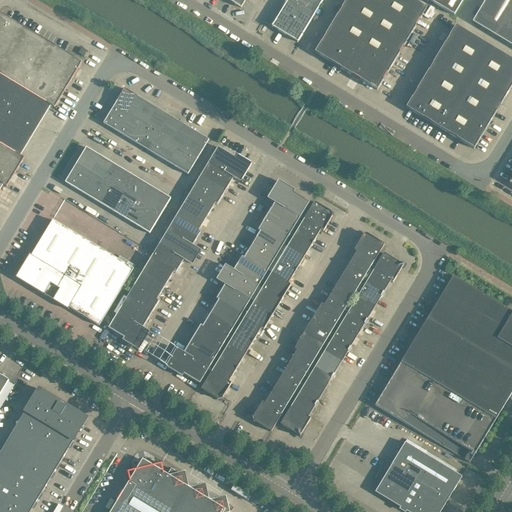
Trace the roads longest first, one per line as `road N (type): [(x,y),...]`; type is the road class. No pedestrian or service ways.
road 1 (unclassified): [(0,244),(104,69),(123,56),(440,252),(293,493)]
road 2 (unclassified): [(187,0),(483,178),(511,135)]
road 3 (tertiary): [(293,493),(132,396)]
road 4 (tertiary): [(132,396),(0,316)]
road 5 (unclassified): [(64,511),(132,396)]
